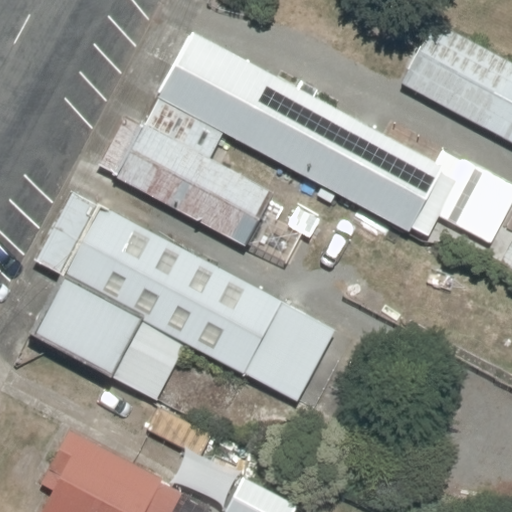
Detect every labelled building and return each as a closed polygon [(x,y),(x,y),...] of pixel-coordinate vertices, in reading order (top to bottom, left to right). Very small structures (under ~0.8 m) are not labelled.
[(511,140),(511,55),(430,9),(394,74),(511,140)] [(197,25),(118,168),(296,266),(320,223),(268,194),(272,188),(238,169),(251,145),(422,239),(467,157),(437,141),(430,153),(197,25)] [(105,193),(33,322),(157,398),(190,343),(291,404),(336,329),(105,193)] [(32,511),(183,511),(173,506),(182,490),(81,430),(33,511),(32,511)] [(236,470),(215,511),(217,511),(288,511),(295,501),(236,470)]
